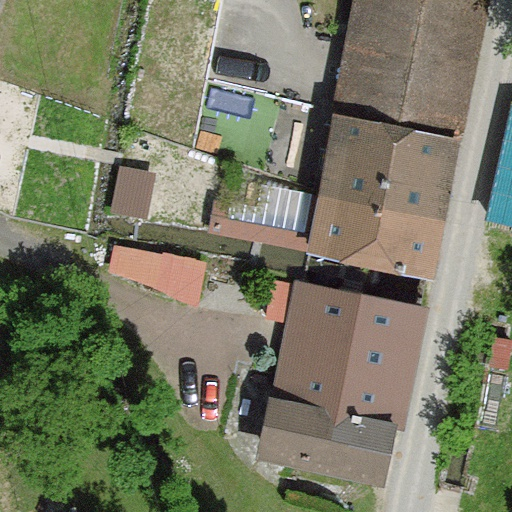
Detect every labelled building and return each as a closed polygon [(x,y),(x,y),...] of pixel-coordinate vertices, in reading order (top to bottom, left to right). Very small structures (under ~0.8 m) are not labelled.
[(441,218),(484,0),(364,0),(328,196),(441,218)] [(511,134),(493,221),(511,225),(511,134)] [(152,174),(124,168),(116,211),(144,216),(152,174)] [(317,249),(317,253),(429,276),(441,218),(328,196),(320,237),(317,249)] [(218,203),(215,217),(227,220),(230,205),(218,203)] [(227,220),(215,217),(213,230),(225,232),(227,220)] [(227,220),(225,232),(317,249),(320,237),(227,220)] [(130,238),(121,276),(214,298),(223,260),(130,238)] [(397,429),(422,307),(304,281),(268,451),(373,474),(384,426),(397,429)]
